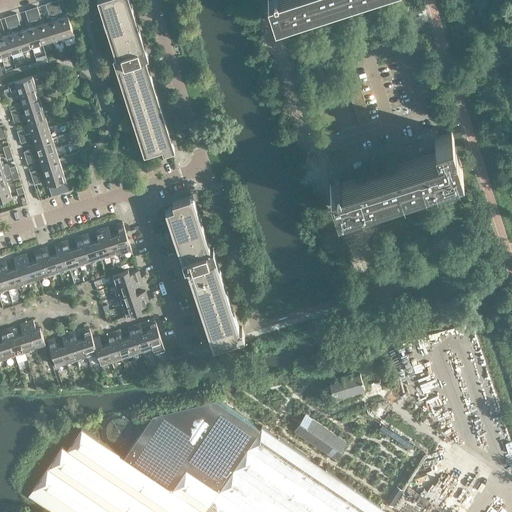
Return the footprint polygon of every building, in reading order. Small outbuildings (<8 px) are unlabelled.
[(61,11),(57,0),(55,0),(51,1),(55,13),(61,11)] [(174,148),(145,57),(148,57),(129,0),(97,0),(116,55),(113,56),(144,153),(162,147),(163,152),(174,148)] [(270,0),(274,12),(313,0),(270,0)] [(55,13),(51,1),(45,3),(49,15),(55,13)] [(41,17),(37,6),(31,8),(35,19),(41,17)] [(35,19),(31,8),(25,10),(28,21),(35,19)] [(20,24),(16,12),(10,14),(14,26),(20,24)] [(14,26),(10,14),(4,16),(8,28),(14,26)] [(73,32),(68,15),(57,18),(63,36),(73,32)] [(63,36),(57,18),(47,22),(52,39),(63,36)] [(52,39),(47,22),(36,25),(42,42),(52,39)] [(42,42),(36,25),(26,28),(32,46),(42,42)] [(32,46),(26,28),(16,32),(21,49),(32,46)] [(21,49),(16,32),(6,35),(11,52),(21,49)] [(11,52),(6,35),(0,36),(0,52),(1,56),(11,52)] [(36,86),(32,75),(15,80),(18,91),(36,86)] [(360,86),(358,80),(346,84),(347,90),(360,86)] [(39,96),(36,86),(18,91),(22,101),(39,96)] [(361,91),(360,86),(347,90),(349,95),(361,91)] [(328,95),(326,90),(314,94),(316,99),(328,95)] [(363,97),(361,91),(349,95),(351,101),(363,97)] [(330,100),(328,95),(316,99),(317,104),(330,100)] [(42,106),(39,96),(22,101),(25,112),(42,106)] [(365,103),(363,97),(351,101),(353,107),(365,103)] [(331,105),(330,100),(317,104),(319,109),(331,105)] [(367,109),(365,103),(353,107),(355,112),(367,109)] [(333,110),(331,105),(319,109),(321,114),(333,110)] [(46,116),(42,106),(25,112),(28,122),(46,116)] [(369,114),(367,109),(355,112),(357,118),(369,114)] [(334,115),(333,110),(321,114),(322,119),(334,115)] [(371,120),(369,114),(357,118),(359,124),(371,120)] [(336,120),(334,115),(322,119),(324,124),(336,120)] [(49,127),(46,116),(28,122),(31,132),(49,127)] [(338,125),(336,120),(324,124),(325,129),(338,125)] [(339,130),(338,125),(325,129),(327,134),(339,130)] [(52,137),(49,127),(31,132),(35,143),(52,137)] [(64,136),(71,149),(82,143),(75,130),(64,136)] [(337,207),(456,168),(462,166),(455,147),(450,149),(448,141),(454,139),(451,131),(439,135),(437,130),(419,136),(423,150),(438,146),(438,144),(441,143),(442,151),(330,187),(331,190),(337,207)] [(55,147),(52,137),(35,143),(38,153),(55,147)] [(59,158),(55,147),(38,153),(41,163),(59,158)] [(62,168),(59,158),(41,163),(45,173),(62,168)] [(65,179),(62,168),(45,173),(48,184),(65,179)] [(0,187),(8,185),(5,175),(0,176),(0,187)] [(69,190),(65,179),(48,184),(52,195),(58,193),(67,190),(68,190),(69,190)] [(0,199),(12,196),(8,185),(0,187),(0,199)] [(24,192),(22,186),(16,188),(18,194),(24,192)] [(239,327),(213,248),(212,246),(210,247),(193,195),(172,201),(174,206),(165,209),(185,268),(187,268),(213,344),(239,336),(244,334),(242,326),(239,327)] [(131,248),(122,221),(116,223),(119,232),(115,234),(121,252),(131,248)] [(121,252),(115,234),(111,235),(108,226),(102,228),(111,255),(121,252)] [(111,255),(102,228),(95,230),(98,239),(94,240),(100,259),(111,255)] [(100,259),(94,240),(91,242),(88,232),(81,235),(90,262),(100,259)] [(90,262),(81,235),(75,237),(78,246),(74,247),(80,265),(90,262)] [(80,265),(74,247),(70,248),(67,239),(61,241),(70,269),(80,265)] [(70,269),(61,241),(54,244),(57,253),(53,254),(59,272),(70,269)] [(59,272),(53,254),(50,255),(47,246),(40,248),(49,275),(59,272)] [(49,275),(40,248),(34,250),(37,260),(33,261),(39,279),(49,275)] [(39,279),(33,261),(29,262),(26,253),(20,255),(29,282),(39,279)] [(29,282),(20,255),(13,257),(16,266),(12,268),(18,286),(29,282)] [(18,286),(12,268),(9,269),(6,260),(0,261),(0,264),(8,289),(18,286)] [(0,291),(8,289),(0,264),(0,291)] [(113,285),(141,276),(138,270),(129,273),(128,269),(110,275),(113,285)] [(135,289),(134,286),(143,283),(141,276),(113,285),(117,295),(135,289)] [(120,306),(147,297),(145,290),(136,293),(135,289),(117,295),(120,306)] [(142,310),(140,306),(150,303),(147,297),(120,306),(124,316),(142,310)] [(163,345),(154,317),(148,320),(151,329),(147,330),(153,348),(163,345)] [(46,345),(40,327),(36,328),(33,319),(26,321),(36,348),(46,345)] [(36,348),(26,321),(20,323),(23,332),(19,334),(25,352),(36,348)] [(153,348),(147,330),(143,331),(140,322),(134,324),(143,352),(153,348)] [(143,352),(134,324),(127,326),(130,336),(126,337),(132,355),(143,352)] [(98,353),(93,338),(89,325),(82,328),(85,337),(81,338),(87,356),(97,353),(98,353)] [(25,352),(19,334),(15,335),(12,326),(6,328),(15,355),(25,352)] [(15,355),(6,328),(0,329),(0,331),(2,339),(0,339),(0,344),(5,359),(15,355)] [(132,355),(126,337),(123,338),(120,329),(113,331),(122,358),(132,355)] [(87,356),(81,338),(77,339),(74,330),(68,332),(77,360),(87,356)] [(122,358),(113,331),(107,333),(110,342),(106,344),(112,362),(122,358)] [(77,360),(68,332),(61,334),(64,344),(61,345),(67,363),(77,360)] [(112,362),(106,344),(102,345),(99,336),(93,338),(98,353),(97,353),(101,365),(112,362)] [(67,363),(61,345),(57,346),(54,337),(47,339),(56,366),(67,363)] [(365,388),(360,372),(351,375),(350,372),(340,375),(341,378),(329,382),(334,396),(328,398),(330,403),(338,400),(336,396),(365,388)] [(390,511),(261,425),(260,428),(215,397),(153,412),(124,455),(81,427),(67,448),(62,444),(28,494),(54,511),(390,511)] [(346,441),(305,413),(294,429),(335,457),(346,441)] [(106,419),(105,419),(104,420),(103,422),(102,423),(102,425),(101,425),(101,427),(101,429),(101,431),(101,433),(101,435),(102,436),(103,438),(104,440),(105,442),(106,443),(108,444),(109,444),(111,445),(112,445),(113,446),(115,446),(117,446),(118,446),(120,446),(122,445),(123,444),(125,443),(126,443),(127,442),(129,440),(130,438),(131,436),(132,435),(132,434),(132,433),(132,432),(132,430),(132,429),(132,428),(132,427),(132,426),(131,425),(131,423),(130,422),(129,421),(128,420),(128,419),(127,418),(126,417),(124,416),(123,416),(121,415),(119,415),(118,415),(116,414),(114,415),(112,415),(110,416),(109,416),(108,417),(107,418),(106,419)] [(325,457),(321,462),(327,466),(330,461),(325,457)]
